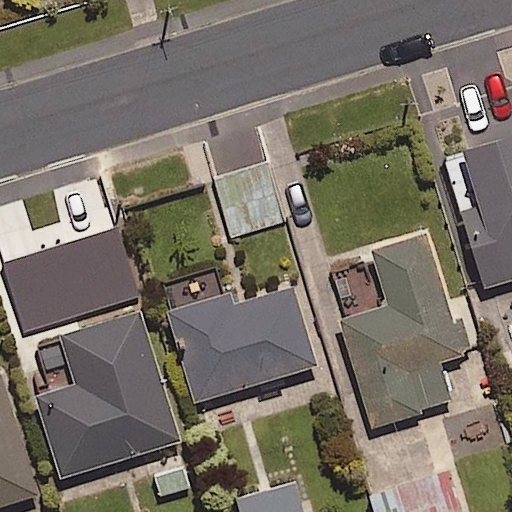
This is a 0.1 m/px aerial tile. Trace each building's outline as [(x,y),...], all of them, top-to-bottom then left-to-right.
[(485,208),(464,214),(486,291),(511,283),(511,138),(469,150),(485,208)] [(90,282),(122,270),(102,215),(71,226),(90,282)] [(442,364),(466,358),(431,238),(378,253),(394,311),(347,325),(377,429),(454,407),(442,364)] [(202,402),(317,369),(295,293),(234,310),(231,299),(177,315),(202,402)] [(66,479),(179,443),(139,317),(66,340),(82,390),(42,402),(66,479)] [(0,509),(40,497),(3,378),(0,379),(0,509)] [(401,511),(462,511),(458,474),(397,483),(401,511)] [(242,511),(306,511),(299,485),(240,503),(242,511)]
